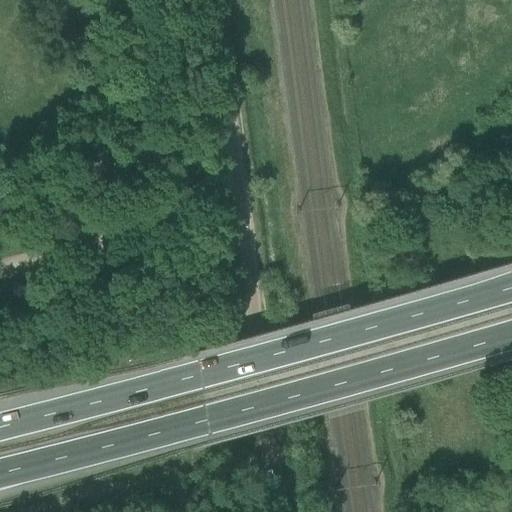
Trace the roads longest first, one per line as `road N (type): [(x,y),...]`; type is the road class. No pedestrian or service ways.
road 1 (motorway): [(511,289),(0,426)]
road 2 (motorway): [(0,472),(511,336)]
road 3 (unclassified): [(230,168),(272,511)]
road 4 (track): [(0,255),(230,168)]
road 5 (unclassified): [(230,168),(207,0)]
